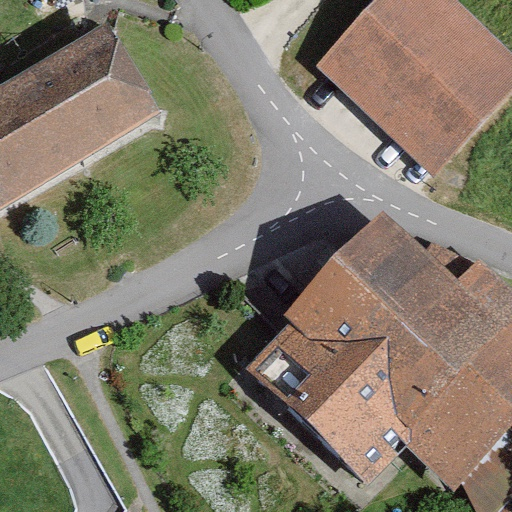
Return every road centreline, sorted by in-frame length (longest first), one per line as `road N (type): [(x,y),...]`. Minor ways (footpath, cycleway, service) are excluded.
road 1 (residential): [(0,362),(345,190)]
road 2 (residential): [(345,190),(203,0)]
road 3 (residential): [(511,252),(345,190)]
